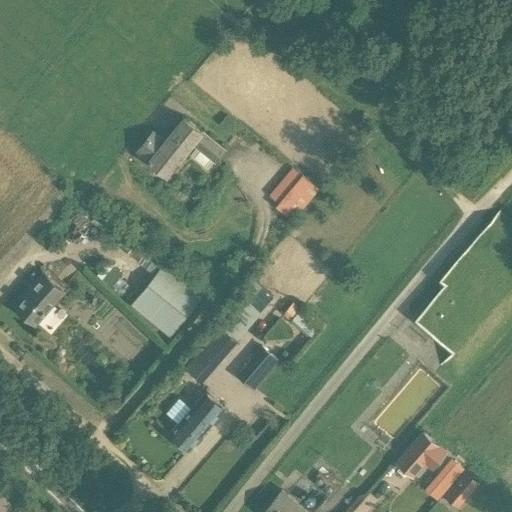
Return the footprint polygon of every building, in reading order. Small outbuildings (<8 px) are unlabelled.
[(233,134),(240,125),(227,114),(220,123),(233,134)] [(222,149),(182,117),(163,141),(151,132),(135,151),(165,175),(191,143),(212,161),(222,149)] [(301,174),(292,166),(269,194),(277,201),(275,205),(293,219),(319,188),(302,173),(301,174)] [(442,367),(511,283),(511,237),(488,217),(437,278),(447,286),(422,316),(453,342),(436,362),(442,367)] [(165,265),(132,305),(168,336),(202,296),(165,265)] [(33,322),(62,287),(44,272),(15,307),(33,322)] [(300,307),(289,319),(299,328),(310,316),(300,307)] [(218,326),(194,354),(210,367),(234,339),(218,326)] [(252,387),(277,359),(260,345),(236,373),(252,387)] [(178,396),(165,412),(177,422),(169,432),(177,439),(177,443),(182,447),(185,447),(188,449),(223,408),(203,391),(190,406),(178,396)] [(422,430),(396,460),(413,474),(438,444),(422,430)] [(451,458),(436,476),(448,486),(463,468),(451,458)] [(464,469),(446,491),(460,504),(479,481),(464,469)] [(306,511),(280,489),(261,511),(306,511)]
